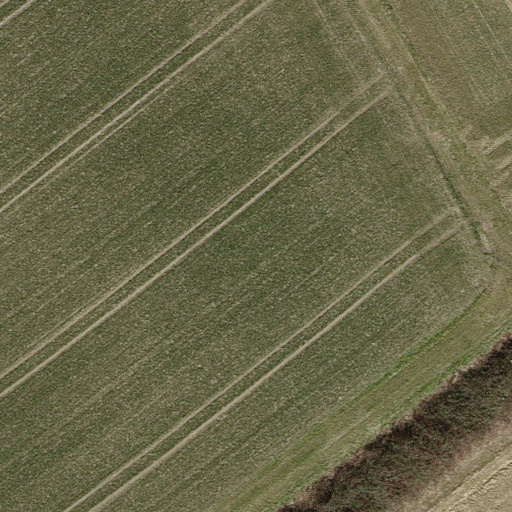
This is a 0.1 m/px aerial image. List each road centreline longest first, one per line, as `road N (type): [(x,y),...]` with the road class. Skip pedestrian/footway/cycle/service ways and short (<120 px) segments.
road 1 (track): [(511,305),(231,511)]
road 2 (track): [(511,263),(359,0)]
